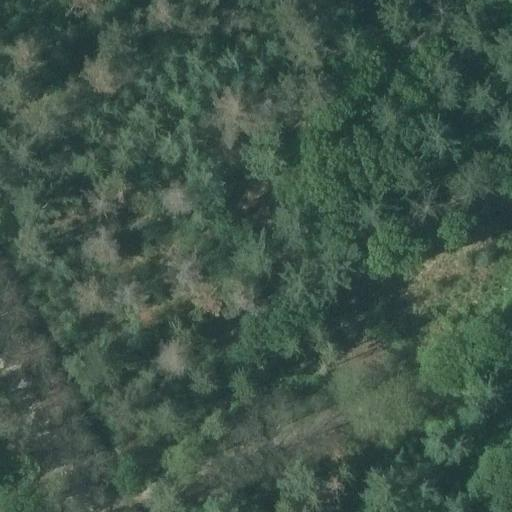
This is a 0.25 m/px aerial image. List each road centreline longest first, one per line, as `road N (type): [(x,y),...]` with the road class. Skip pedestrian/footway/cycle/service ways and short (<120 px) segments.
road 1 (track): [(0,492),(66,437),(107,507),(511,337)]
road 2 (track): [(0,309),(109,511)]
